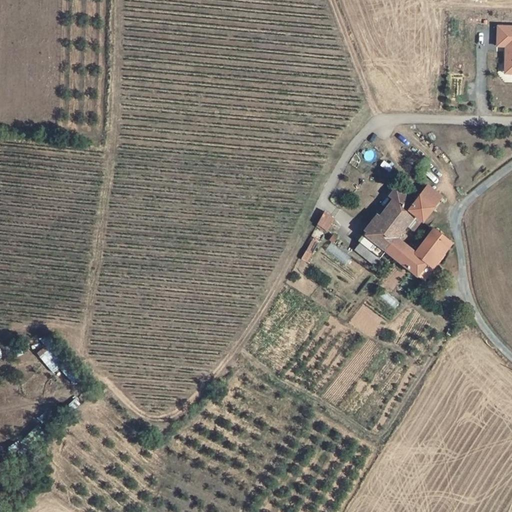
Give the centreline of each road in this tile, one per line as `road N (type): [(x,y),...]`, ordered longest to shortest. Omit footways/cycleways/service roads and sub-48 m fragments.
road 1 (unclassified): [(511,356),(470,302),(457,221),(466,201),(511,163)]
road 2 (track): [(381,120),(333,0)]
